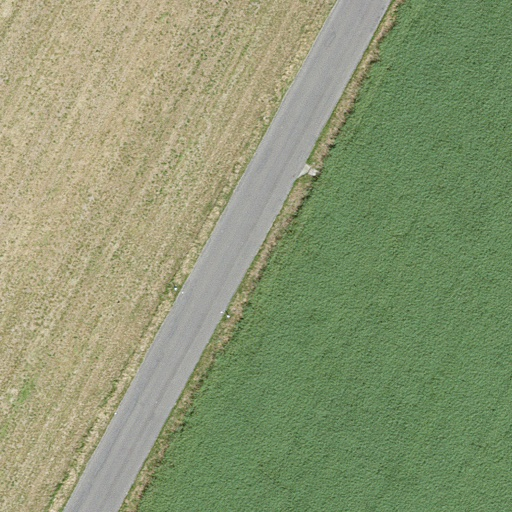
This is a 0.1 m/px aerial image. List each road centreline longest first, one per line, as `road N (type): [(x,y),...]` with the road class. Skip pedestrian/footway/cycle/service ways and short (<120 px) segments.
road 1 (tertiary): [(372,0),(98,511)]
road 2 (motorway): [(0,233),(448,0)]
